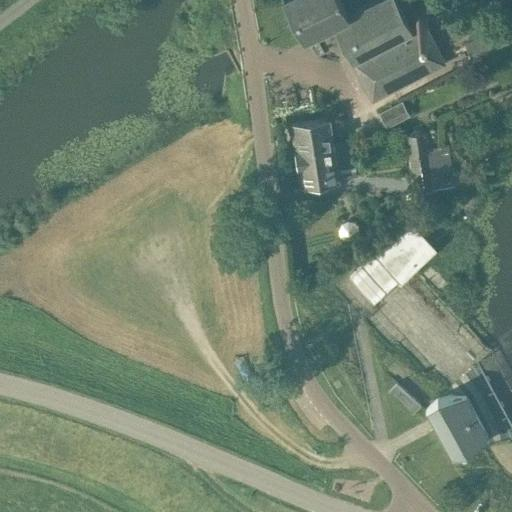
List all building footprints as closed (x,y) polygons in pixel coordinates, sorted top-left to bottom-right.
[(283,0),(304,40),(333,25),(353,62),(373,100),(445,62),(425,24),(413,31),(396,0),(380,0),(347,17),(337,0),(283,0)] [(421,23),(422,23),(423,23),(424,23),(426,22),(426,21),(427,21),(428,20),(428,18),(429,17),(429,16),(428,15),(428,14),(427,13),(426,12),(426,11),(424,10),(423,10),(422,10),(421,10),(420,10),(418,11),(417,12),(417,13),(416,14),(416,15),(415,17),(416,18),(416,19),(417,20),(417,21),(418,22),(419,23),(421,23)] [(507,41),(502,32),(499,25),(465,43),(473,59),(482,55),(507,41)] [(495,61),(492,53),(483,58),(486,65),(495,61)] [(401,101),(378,113),(386,127),(408,116),(401,101)] [(295,151),(333,146),(329,118),(291,123),(295,151)] [(407,135),(410,159),(428,156),(427,150),(425,133),(407,135)] [(353,143),(333,146),(295,151),(300,184),(339,179),(358,176),(353,143)] [(449,146),(442,147),(442,148),(427,150),(428,156),(410,159),(414,190),(454,185),(449,146)] [(434,246),(404,219),(370,252),(372,254),(347,277),(365,295),(371,302),(396,279),(398,280),(434,246)] [(341,224),(339,232),(342,238),(349,241),(356,238),(359,230),(356,224),(348,221),(341,224)] [(412,414),(421,405),(398,383),(389,393),(412,414)] [(487,432),(465,391),(437,397),(425,409),(451,456),(466,452),(487,432)]
